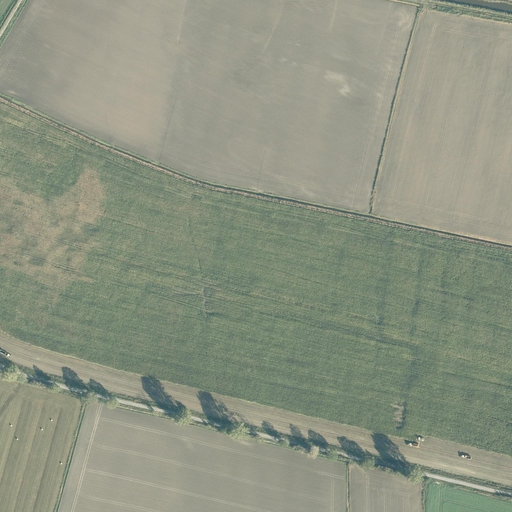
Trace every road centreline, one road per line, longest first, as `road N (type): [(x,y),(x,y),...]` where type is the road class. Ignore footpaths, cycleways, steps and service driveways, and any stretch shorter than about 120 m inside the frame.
road 1 (track): [(511,20),(415,0),(22,0),(0,38)]
road 2 (residential): [(0,367),(511,496)]
